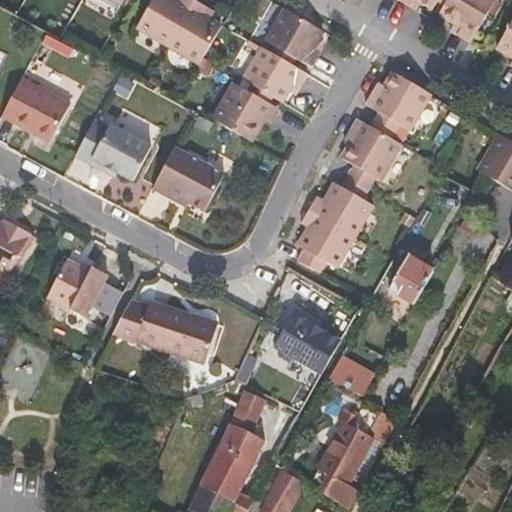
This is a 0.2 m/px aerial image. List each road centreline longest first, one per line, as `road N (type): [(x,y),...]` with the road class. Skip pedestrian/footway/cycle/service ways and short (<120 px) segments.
road 1 (residential): [(0,162),(190,265),(225,270),(259,241),(373,36)]
road 2 (residential): [(373,36),(511,115)]
